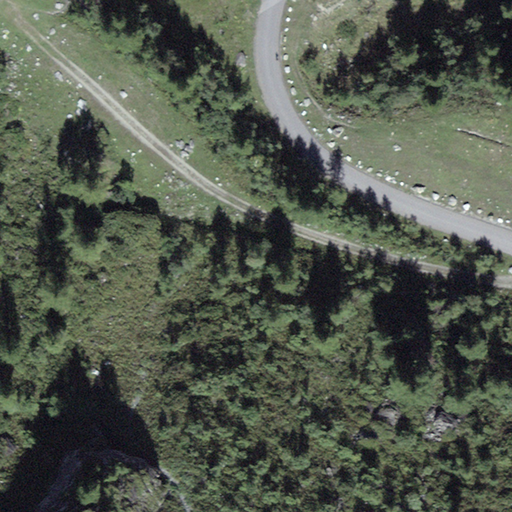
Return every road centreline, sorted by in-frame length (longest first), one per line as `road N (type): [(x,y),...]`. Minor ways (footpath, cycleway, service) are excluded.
road 1 (track): [(511,282),(340,243),(209,186),(4,6)]
road 2 (unclassified): [(511,242),(378,192),(308,148),(278,103),(268,66),(273,0)]
